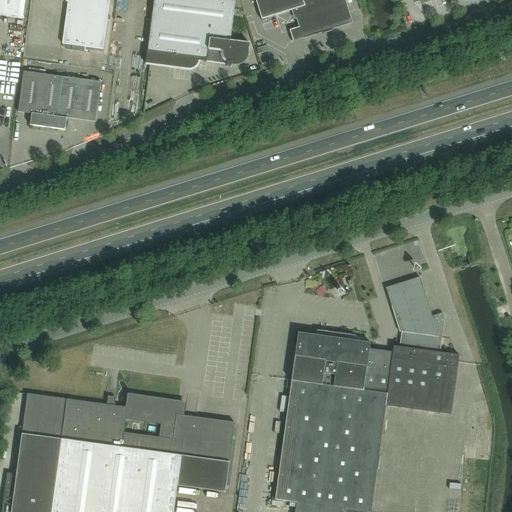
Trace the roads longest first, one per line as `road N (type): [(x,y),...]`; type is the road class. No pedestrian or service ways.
road 1 (residential): [(0,187),(196,106),(511,7)]
road 2 (unclassified): [(0,351),(511,190)]
road 3 (motorway): [(0,277),(511,117)]
road 4 (motorway): [(511,88),(0,247)]
road 5 (unknown): [(256,511),(285,260)]
